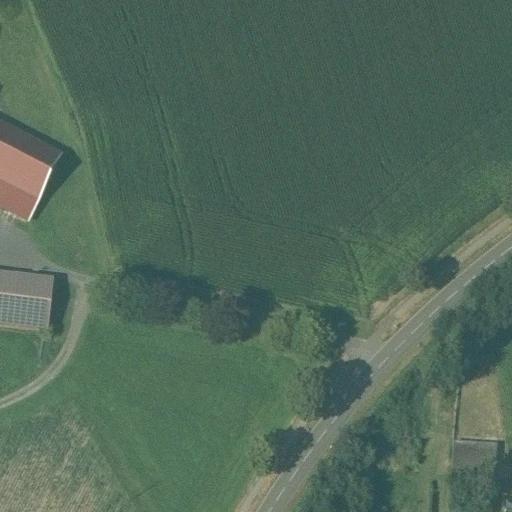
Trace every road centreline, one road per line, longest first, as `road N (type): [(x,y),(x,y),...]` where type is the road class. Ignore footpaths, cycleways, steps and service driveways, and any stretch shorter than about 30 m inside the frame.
road 1 (tertiary): [(269,511),(382,362),(511,250)]
road 2 (track): [(0,408),(39,391),(69,355),(90,281)]
